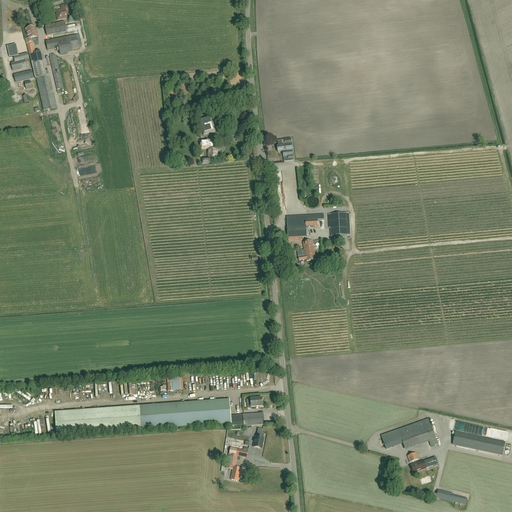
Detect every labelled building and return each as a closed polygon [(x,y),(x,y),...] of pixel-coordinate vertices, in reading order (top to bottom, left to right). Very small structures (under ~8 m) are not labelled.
[(57,20),(70,17),(68,9),(67,5),(61,6),(62,10),(56,11),(57,20)] [(47,36),(67,32),(65,23),(45,26),(47,36)] [(35,27),(26,30),(28,40),(26,40),(27,44),(32,43),(31,39),(37,38),(35,32),(36,32),(35,27)] [(24,34),(10,37),(11,43),(16,42),(17,46),(26,45),(24,34)] [(79,35),(76,36),(46,42),(48,51),(59,49),(60,53),(71,50),(79,49),(78,46),(81,45),(79,35)] [(28,45),(27,45),(30,60),(31,61),(36,79),(37,84),(44,111),(50,109),(56,107),(49,75),(46,76),(45,72),(41,53),(34,54),(32,44),(28,45)] [(25,60),(29,59),(28,54),(17,56),(15,49),(17,49),(16,45),(13,46),(7,47),(9,57),(13,56),(15,62),(11,63),(13,72),(27,68),(25,60)] [(57,56),(51,57),(58,89),(64,88),(61,75),(57,56)] [(32,71),(14,76),(16,83),(34,79),(32,71)] [(199,119),(203,136),(215,132),(210,116),(199,119)] [(278,153),(282,152),(283,157),(289,157),(289,160),(293,159),(291,138),(284,139),(284,146),(277,147),(278,153)] [(201,159),(202,164),(211,164),(211,160),(218,159),(217,147),(216,147),(216,142),(211,143),(211,140),(200,141),(201,150),(208,149),(208,154),(207,155),(207,158),(201,159)] [(332,228),(330,228),(331,238),(347,237),(346,214),(331,215),(332,228)] [(286,218),(288,237),(306,236),(306,228),(318,227),(318,221),(324,221),(324,215),(286,218)] [(304,253),(314,251),(313,241),(303,243),(304,253)] [(314,251),(304,253),(305,257),(298,258),(299,261),(306,260),(306,262),(316,260),(314,251)] [(183,378),(171,378),(171,383),(168,383),(168,386),(166,386),(166,391),(183,391),(183,378)] [(9,401),(11,399),(0,391),(0,398),(5,402),(7,400),(9,401)] [(250,407),(262,407),(261,398),(250,399),(250,400),(246,400),(246,404),(250,403),(250,407)] [(132,407),(55,413),(55,416),(57,436),(229,423),(231,423),(232,426),(232,427),(243,426),(243,427),(264,425),(263,414),(232,416),(231,417),(229,400),(132,407)] [(428,420),(413,425),(398,430),(405,451),(429,443),(431,447),(437,445),(428,420)] [(456,422),(454,429),(483,435),(484,430),(479,429),(479,427),(460,423),(456,422)] [(455,432),(453,445),(502,456),(505,443),(455,432)] [(386,450),(392,449),(387,434),(381,436),(386,450)] [(255,437),(253,447),(261,449),(263,438),(264,435),(261,435),(261,438),(255,437)] [(229,455),(238,457),(247,459),(249,449),(244,448),(244,451),(231,448),(229,455)] [(410,463),(419,460),(416,453),(407,457),(410,463)] [(410,465),(411,466),(413,474),(434,466),(434,468),(438,466),(437,465),(438,465),(436,457),(424,462),(423,461),(410,465)] [(241,475),(243,469),(233,467),(231,480),(239,481),(240,475),(241,475)] [(383,487),(384,479),(359,476),(358,484),(383,487)] [(436,498),(450,502),(452,495),(438,491),(436,498)]
